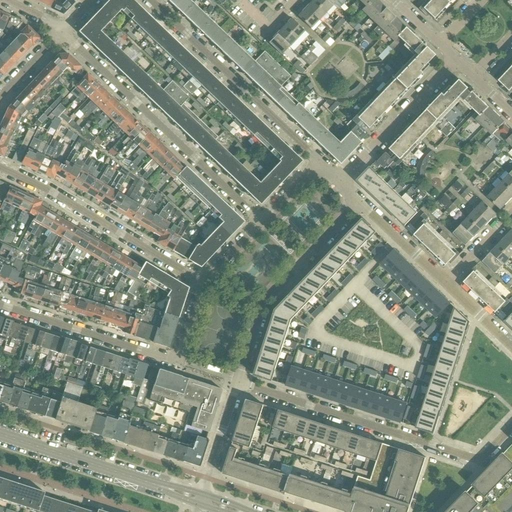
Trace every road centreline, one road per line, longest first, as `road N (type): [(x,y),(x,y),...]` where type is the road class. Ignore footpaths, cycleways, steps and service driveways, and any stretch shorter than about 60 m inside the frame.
road 1 (residential): [(60,32),(261,222)]
road 2 (residential): [(480,461),(238,382)]
road 3 (residential): [(320,162),(149,0)]
road 4 (residential): [(203,282),(0,167)]
road 5 (residential): [(238,382),(263,301),(358,199)]
road 6 (residential): [(178,360),(0,305)]
road 7 (tertiary): [(166,486),(0,433)]
road 8 (residential): [(339,181),(456,60)]
